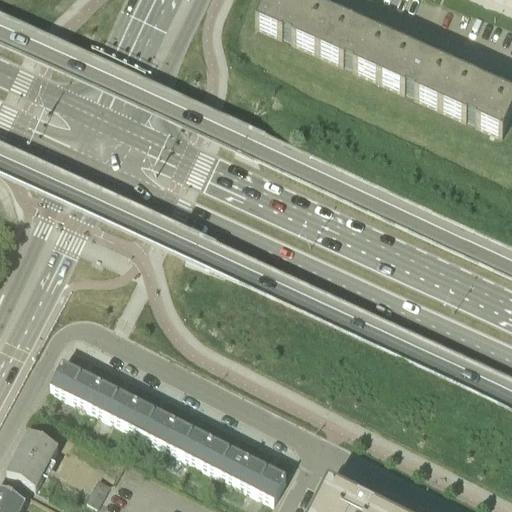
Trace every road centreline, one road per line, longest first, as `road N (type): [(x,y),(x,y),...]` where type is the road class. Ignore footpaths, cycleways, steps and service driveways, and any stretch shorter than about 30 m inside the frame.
road 1 (trunk): [(511,271),(0,37)]
road 2 (trunk): [(0,167),(511,401)]
road 3 (primary): [(107,177),(511,361)]
road 4 (residential): [(0,449),(60,339),(85,332),(326,456)]
road 5 (primary): [(511,305),(132,131)]
road 6 (residential): [(0,368),(107,177)]
road 7 (residential): [(72,162),(0,320)]
road 8 (tertiary): [(132,131),(200,0)]
road 9 (tertiary): [(149,0),(96,114)]
road 10 (residential): [(436,511),(326,456)]
